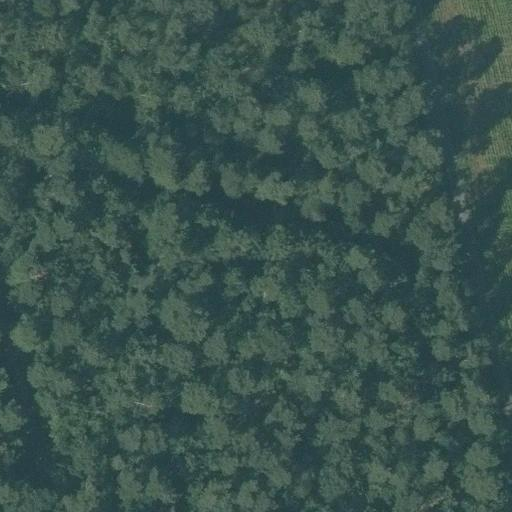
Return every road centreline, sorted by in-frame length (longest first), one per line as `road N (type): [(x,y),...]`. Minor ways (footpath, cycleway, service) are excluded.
road 1 (unclassified): [(511,428),(410,0)]
road 2 (track): [(52,511),(0,283)]
